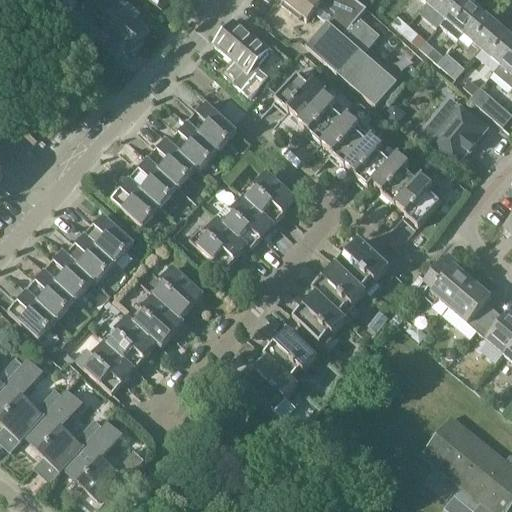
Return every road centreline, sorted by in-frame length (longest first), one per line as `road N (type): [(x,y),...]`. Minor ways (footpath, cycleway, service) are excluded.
road 1 (residential): [(130,511),(155,487),(172,387),(335,205)]
road 2 (tertiary): [(0,259),(176,65)]
road 3 (residential): [(335,205),(176,65)]
road 4 (residential): [(511,287),(473,255),(467,235),(511,164)]
